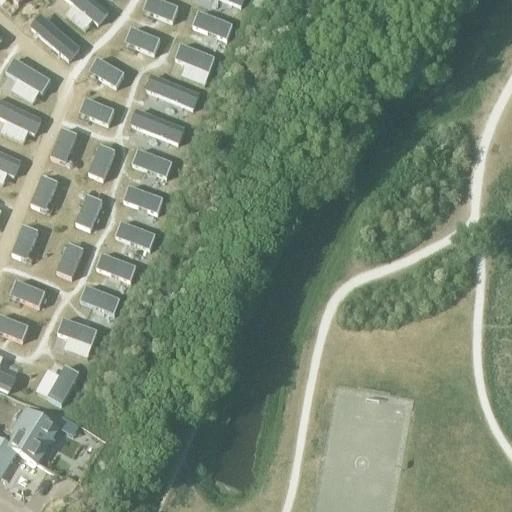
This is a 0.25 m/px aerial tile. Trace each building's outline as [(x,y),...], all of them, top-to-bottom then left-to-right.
[(109,15),(90,0),(65,0),(98,28),(109,15)] [(177,9),(151,0),(147,0),(143,14),(171,24),(177,9)] [(219,0),(241,8),(244,0),(219,0)] [(232,27),(197,14),(191,29),(226,42),(232,27)] [(79,50),(41,17),(30,30),(67,62),(79,50)] [(154,57),(159,42),(130,31),(124,45),(154,57)] [(214,60),(180,47),(174,62),(208,75),(214,60)] [(123,76),(97,61),(89,75),(115,90),(123,76)] [(49,82),(14,63),(7,75),(42,95),(49,82)] [(194,111),(200,96),(151,77),(145,92),(194,111)] [(40,121),(0,101),(0,118),(33,135),(40,121)] [(108,127),(114,113),(85,101),(79,116),(108,127)] [(185,131),(136,112),(130,128),(178,147),(185,131)] [(65,166),(76,137),(61,132),(50,160),(65,166)] [(115,154),(100,148),(87,176),(102,182),(115,154)] [(172,165),(138,153),(132,168),(166,180),(172,165)] [(20,164),(0,155),(0,173),(13,179),(20,164)] [(45,213),(56,185),(42,179),(31,207),(45,213)] [(157,216),(162,201),(128,188),(123,204),(157,216)] [(102,204),(87,198),(75,227),(90,233),(102,204)] [(150,252),(155,237),(121,225),(116,240),(150,252)] [(27,262),(38,234),(22,228),(11,257),(27,262)] [(72,280),(82,252),(67,246),(56,275),(72,280)] [(129,283),(135,268),(102,256),(96,271),(129,283)] [(38,309),(44,295),(15,283),(9,298),(38,309)] [(114,317),(120,302),(86,289),(80,304),(114,317)] [(0,335),(22,343),(27,329),(19,325),(0,318),(0,335)] [(90,348),(95,333),(62,321),(56,336),(90,348)] [(62,407),(78,375),(63,368),(47,399),(62,407)] [(0,391),(9,396),(17,381),(0,373),(0,391)] [(17,435),(14,440),(9,449),(4,446),(2,451),(0,450),(0,470),(1,468),(6,471),(15,454),(36,467),(37,466),(33,464),(53,429),(57,431),(26,413),(14,433),(17,435)]
